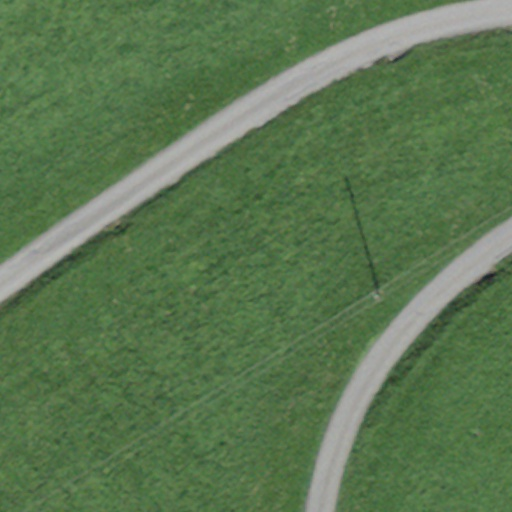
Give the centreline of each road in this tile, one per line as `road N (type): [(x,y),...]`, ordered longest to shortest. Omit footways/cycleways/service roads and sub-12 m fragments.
road 1 (residential): [(511,19),(399,40),(257,111),(0,294)]
road 2 (residential): [(316,511),(362,388),(448,291),(511,248)]
